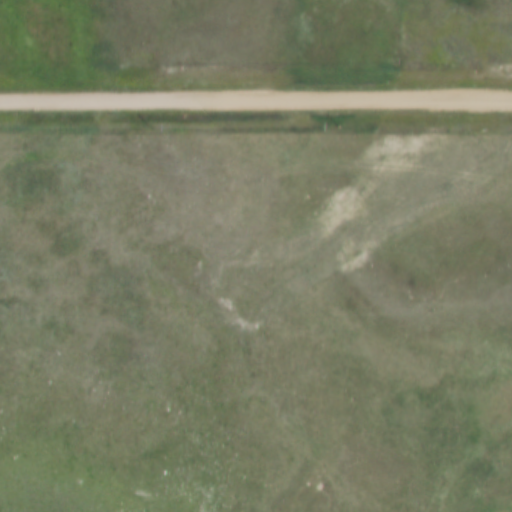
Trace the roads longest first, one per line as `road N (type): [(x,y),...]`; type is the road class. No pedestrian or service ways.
road 1 (track): [(511,197),(477,203),(317,163),(211,193),(169,189),(75,159),(31,155),(0,170)]
road 2 (track): [(511,109),(380,100),(0,98)]
